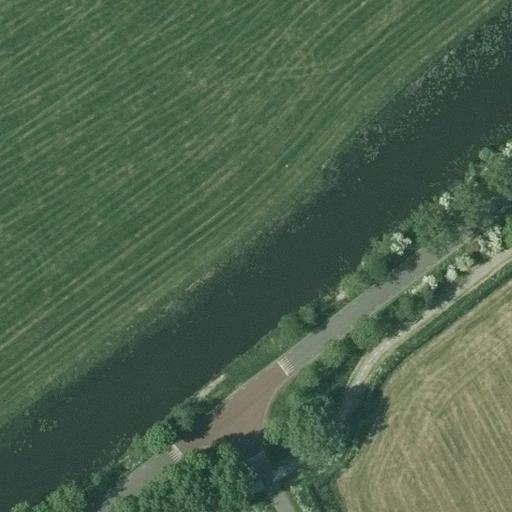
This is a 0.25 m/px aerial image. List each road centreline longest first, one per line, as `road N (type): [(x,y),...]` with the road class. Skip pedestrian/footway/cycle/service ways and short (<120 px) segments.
road 1 (tertiary): [(234,405),(511,193)]
road 2 (tertiary): [(96,511),(234,405)]
